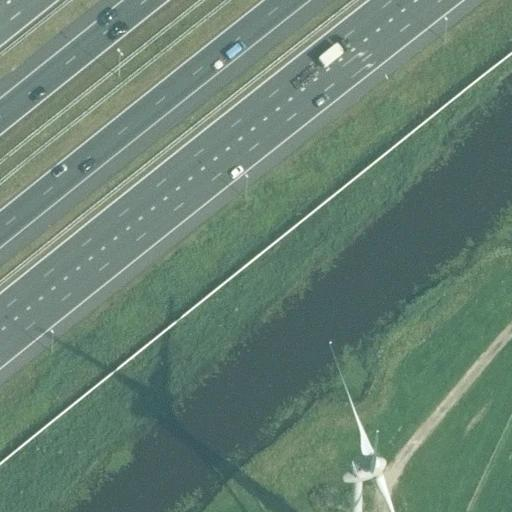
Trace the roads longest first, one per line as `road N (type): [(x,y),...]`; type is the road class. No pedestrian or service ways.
road 1 (motorway): [(0,312),(393,0)]
road 2 (motorway): [(0,230),(291,0)]
road 3 (track): [(511,331),(385,483),(379,511)]
road 4 (motorway): [(147,0),(0,119)]
